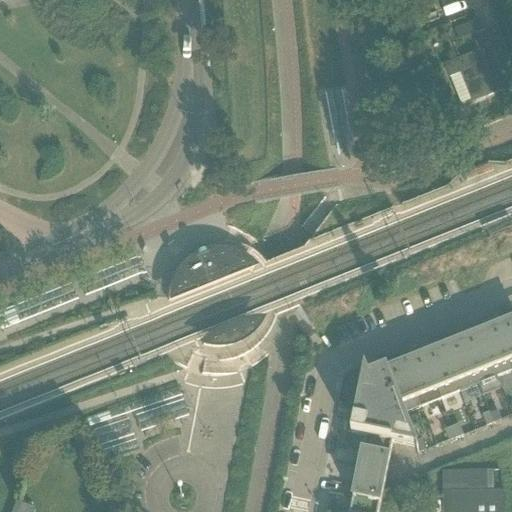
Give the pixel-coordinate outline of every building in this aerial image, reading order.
[(458,31),(462,43),(485,35),(481,23),(458,31)] [(490,50),(446,68),(450,79),(461,75),(473,104),(506,90),(494,61),(490,50)] [(218,279),(235,268),(234,267),(241,261),(244,263),(251,270),(252,269),(248,265),(243,261),(237,258),(231,255),(223,253),(214,252),(205,254),(205,253),(197,255),(190,259),(190,260),(183,265),(176,272),(171,280),(168,289),(167,295),(167,301),(167,303),(168,303),(168,298),(169,289),(178,290),(179,291),(199,287),(218,279)] [(197,339),(192,344),(199,346),(208,348),(218,348),(230,345),(238,342),(246,336),(253,329),(256,323),(259,317),(253,317),(246,318),(234,319),(225,322),(215,327),(209,330),(202,335),(197,339)] [(511,359),(511,323),(499,329),(511,359)] [(511,372),(511,359),(499,329),(480,336),(497,379),(511,372)] [(497,379),(480,336),(462,344),(478,386),(497,379)] [(478,386),(462,344),(443,351),(460,394),(478,386)] [(460,394),(443,351),(424,359),(437,392),(441,401),(460,394)] [(424,359),(405,366),(422,409),(441,401),(437,392),(424,359)] [(422,409),(405,366),(386,374),(399,407),(400,407),(403,416),(422,409)] [(417,449),(414,444),(403,416),(400,407),(399,407),(386,374),(364,383),(356,423),(347,421),(345,435),(417,449)] [(497,411),(490,414),(494,425),(501,422),(497,411)] [(494,425),(490,414),(482,417),(487,428),(494,425)] [(459,426),(452,429),(456,440),(464,437),(459,426)] [(456,440),(452,429),(444,432),(449,443),(456,440)] [(418,456),(419,455),(417,449),(345,435),(344,435),(366,440),(360,468),(356,467),(354,477),(385,483),(393,445),(415,450),(418,456)] [(414,444),(417,449),(419,455),(426,452),(422,441),(414,444)] [(487,472),(443,473),(443,511),(503,511),(503,489),(495,489),(495,472),(487,472)] [(379,511),(385,483),(354,477),(352,488),(356,489),(351,511),(379,511)]
